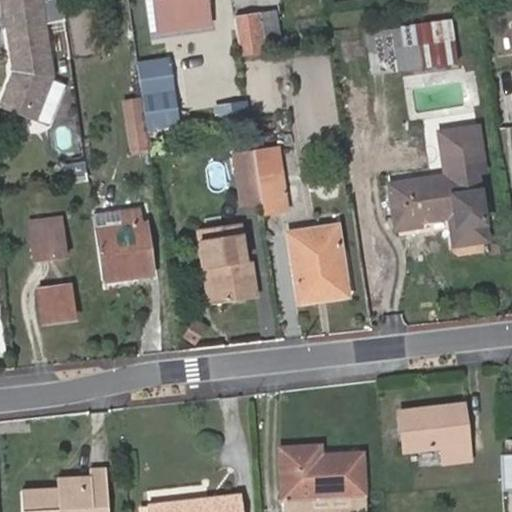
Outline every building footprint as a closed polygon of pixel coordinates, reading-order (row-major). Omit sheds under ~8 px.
[(44,4),(43,0),(4,0),(6,10),(44,4)] [(154,0),(155,0),(159,32),(210,25),(206,0),(154,0)] [(44,4),(6,10),(14,67),(5,89),(30,100),(25,113),(35,117),(53,71),(44,4)] [(241,57),(265,53),(259,14),(235,16),(241,57)] [(401,28),(406,71),(457,64),(450,21),(401,28)] [(373,76),(406,71),(401,28),(354,35),(356,48),(368,46),(373,76)] [(148,131),(163,129),(179,128),(169,62),(138,66),(148,131)] [(0,101),(0,102),(25,113),(30,100),(5,89),(0,101)] [(121,103),(123,118),(143,115),(141,100),(121,103)] [(247,101),(213,105),(215,120),(249,116),(247,101)] [(123,118),(128,149),(148,146),(143,115),(123,118)] [(148,131),(152,156),(166,155),(163,129),(148,131)] [(453,216),(458,246),(486,243),(476,173),(486,172),(480,129),(442,134),(448,177),(391,185),(397,223),(453,216)] [(279,148),(255,152),(255,156),(258,176),(263,206),(264,216),(289,213),(279,148)] [(72,158),(76,182),(90,180),(87,156),(72,158)] [(263,206),(258,176),(255,156),(236,159),(243,209),(263,206)] [(45,201),(29,202),(31,217),(46,215),(45,201)] [(97,226),(141,221),(140,208),(120,212),(120,214),(95,217),(97,226)] [(34,262),(67,259),(62,219),(29,222),(34,262)] [(97,226),(104,282),(153,276),(145,221),(141,221),(97,226)] [(211,267),(215,302),(256,296),(251,263),(245,264),(240,224),(199,229),(204,268),(211,267)] [(317,290),(344,286),(336,228),(291,233),(300,303),(319,300),(317,290)] [(209,303),(215,302),(211,267),(204,268),(209,303)] [(71,284),(38,289),(42,323),(75,318),(71,284)] [(346,296),(344,286),(317,290),(319,300),(346,296)] [(204,328),(195,322),(185,336),(194,342),(204,328)] [(399,412),(404,449),(443,444),(445,461),(470,457),(463,403),(399,412)] [(502,454),(503,488),(511,487),(511,440),(506,441),(506,454),(502,454)] [(320,445),(280,447),(283,498),(283,511),(344,511),(365,511),(363,452),(320,454),(320,445)] [(437,449),(416,454),(419,467),(440,462),(437,449)] [(57,487),(21,490),(21,511),(108,511),(106,467),(90,468),(91,474),(57,477),(57,487)] [(149,506),(149,511),(241,511),(240,496),(149,506)]
